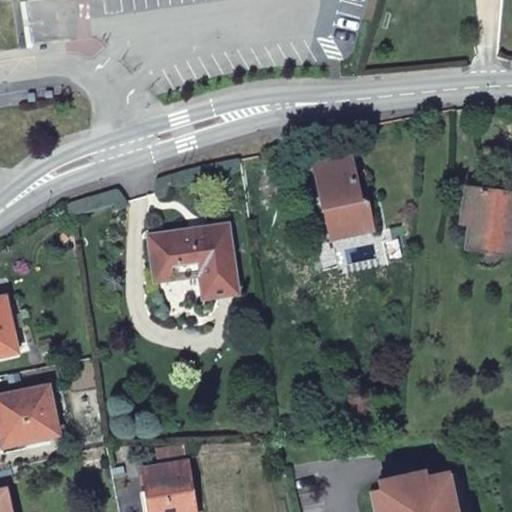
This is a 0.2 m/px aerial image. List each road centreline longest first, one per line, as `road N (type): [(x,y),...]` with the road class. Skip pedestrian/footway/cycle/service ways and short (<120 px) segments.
road 1 (tertiary): [(511,84),(459,82),(294,103),(147,141)]
road 2 (residential): [(0,76),(65,56),(105,70),(135,107),(147,141)]
road 3 (tertiary): [(147,141),(55,174),(0,214)]
